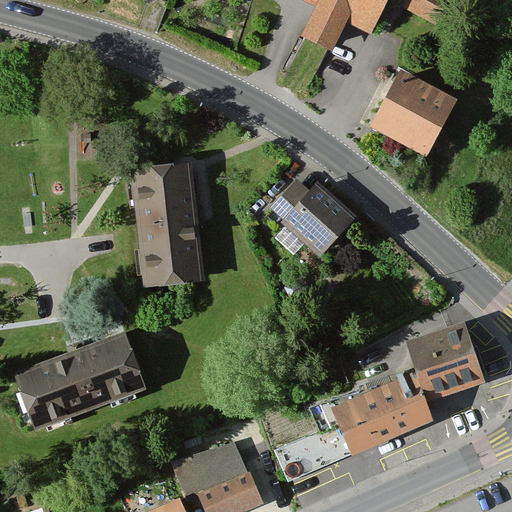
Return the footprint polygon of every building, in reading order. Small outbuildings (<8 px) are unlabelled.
[(292,0),(292,1),(317,12),(303,43),(335,58),(351,25),(379,38),(396,0),(292,0)] [(453,1),(451,0),(409,0),(404,11),(438,29),(453,1)] [(464,104),(405,74),(376,131),(435,161),(464,104)] [(207,285),(195,169),(134,175),(146,291),(207,285)] [(322,261),(358,221),(321,187),(314,195),(300,183),(273,212),(285,223),(283,226),(322,261)] [(489,385),(466,325),(410,347),(420,374),(348,402),(347,399),(314,412),(323,436),(344,428),(355,456),(441,423),(434,406),(489,385)] [(148,396),(128,336),(19,373),(39,432),(148,396)] [(245,478),(232,445),(173,467),(188,505),(200,501),(203,511),(253,511),(265,508),(253,475),(245,478)] [(185,511),(182,503),(159,511),(185,511)]
